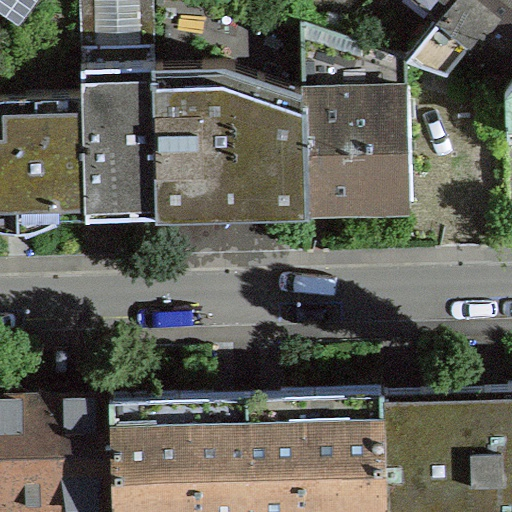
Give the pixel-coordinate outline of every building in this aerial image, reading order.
[(0,0),(21,14),(31,0),(0,0)] [(118,209),(157,208),(153,58),(151,0),(81,0),(84,87),(86,194),(93,194),(117,193),(118,209)] [(511,0),(451,0),(409,53),(447,66),(481,23),(503,42),(511,30),(511,0)] [(405,52),(302,17),(304,82),(307,204),(347,203),(409,201),(405,52)] [(153,58),(157,208),(170,208),(307,204),(304,82),(225,56),(153,58)] [(0,210),(11,210),(87,209),(86,194),(84,87),(4,89),(0,90),(0,210)] [(511,511),(511,378),(507,379),(508,394),(460,395),(414,397),(415,421),(383,422),(385,510),(416,510),(415,511),(511,511)] [(384,511),(385,510),(383,422),(382,382),(266,385),(247,386),(249,511),(384,511)] [(114,511),(249,511),(247,386),(223,386),(112,389),(114,495),(114,511)] [(0,511),(3,511),(2,497),(114,495),(112,389),(0,391),(0,511)]
